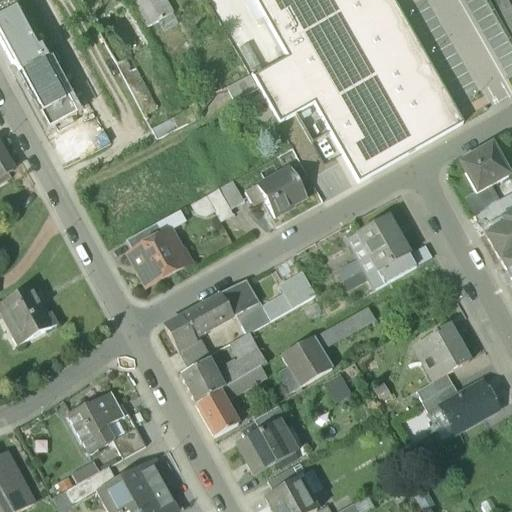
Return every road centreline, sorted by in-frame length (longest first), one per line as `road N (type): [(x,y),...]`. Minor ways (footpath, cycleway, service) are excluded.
road 1 (residential): [(141,329),(421,175)]
road 2 (residential): [(141,329),(0,77)]
road 3 (residential): [(234,511),(141,329)]
road 4 (residential): [(511,343),(421,175)]
road 5 (residential): [(141,329),(0,423)]
